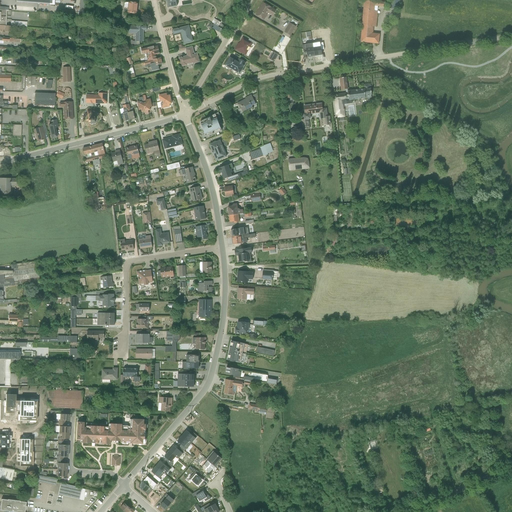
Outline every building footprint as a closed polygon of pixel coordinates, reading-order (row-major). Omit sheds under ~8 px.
[(166,0),(168,8),(177,7),(175,0),(166,0)] [(363,0),(360,43),(379,44),(379,34),(372,34),(373,27),(376,27),(377,7),(382,8),(383,1),(363,0)] [(398,9),(399,0),(389,0),(389,9),(398,9)] [(126,14),(137,15),(138,3),(127,2),(126,14)] [(273,12),(261,4),(253,16),(261,21),(265,14),(270,17),(273,12)] [(209,27),(217,33),(219,29),(211,24),(209,27)] [(284,32),(291,36),(296,29),(289,25),(284,32)] [(146,31),(146,27),(128,26),(127,34),(135,34),(134,42),(143,43),(143,31),(146,31)] [(183,44),(193,42),(189,26),(172,30),(173,34),(180,33),(183,44)] [(249,45),(241,40),(235,50),(244,55),(249,45)] [(313,43),(312,44),(314,57),(322,55),(321,50),(324,50),(323,43),(320,43),(320,41),(313,42),(313,43)] [(307,58),(314,57),(312,44),(302,45),(303,53),(306,53),(307,58)] [(148,56),(159,54),(158,46),(147,48),(148,56)] [(180,67),(199,62),(197,53),(194,53),(192,48),(185,50),(186,56),(178,58),(180,67)] [(278,56),(273,53),(270,59),(274,62),(278,56)] [(226,58),(221,67),(235,75),(239,75),(241,74),(246,65),(238,60),(236,64),(226,58)] [(108,68),(110,75),(117,73),(115,66),(108,68)] [(63,68),(64,83),(71,82),(70,67),(63,68)] [(23,76),(23,86),(31,86),(31,77),(23,76)] [(372,98),(370,83),(363,84),(363,89),(347,91),(347,93),(333,95),(335,119),(344,118),(342,102),(372,98)] [(284,100),(292,99),(291,86),(283,87),(284,100)] [(59,92),(56,97),(62,100),(65,95),(59,92)] [(34,93),(34,105),(55,106),(56,94),(34,93)] [(87,104),(107,104),(107,93),(98,93),(98,96),(87,96),(87,104)] [(242,113),(256,106),(250,95),(236,102),(242,113)] [(148,111),(145,100),(142,101),(137,102),(139,110),(142,110),(142,112),(145,112),(145,115),(149,114),(148,111)] [(170,107),(169,104),(172,104),(171,100),(162,102),(163,105),(161,105),(162,109),(170,107)] [(65,120),(74,119),(73,102),(60,103),(60,108),(64,107),(65,120)] [(326,126),(330,125),(329,116),(327,117),(326,108),(322,109),(321,103),(302,106),(303,115),(302,115),(302,120),(301,121),(302,129),(309,128),(308,120),(310,120),(309,115),(319,113),(319,120),(322,119),(325,119),(326,126)] [(130,120),(135,119),(133,112),(134,112),(133,108),(131,109),(129,104),(126,105),(130,120)] [(130,120),(126,105),(121,106),(124,122),(130,120)] [(203,136),(220,130),(215,118),(199,125),(203,136)] [(48,125),(51,139),(58,137),(56,128),(59,128),(57,120),(50,121),(51,124),(48,125)] [(21,126),(12,125),(12,136),(20,137),(21,126)] [(44,140),(45,140),(44,135),(42,127),(33,129),(36,142),(44,140)] [(172,137),(162,140),(165,150),(183,145),(180,134),(172,136),(172,137)] [(155,158),(161,156),(157,140),(153,141),(153,143),(149,144),(145,145),(147,154),(153,152),(155,158)] [(215,162),(226,157),(219,140),(208,145),(215,162)] [(99,159),(106,158),(103,144),(96,145),(99,159)] [(99,159),(96,145),(89,147),(93,161),(94,166),(100,164),(99,159)] [(132,160),(140,158),(138,151),(137,145),(126,148),(129,159),(132,158),(132,160)] [(86,163),(93,161),(89,147),(83,149),(86,163)] [(257,148),(251,150),(252,152),(247,154),(248,158),(259,154),(257,148)] [(118,165),(123,164),(120,150),(117,151),(117,152),(111,154),(114,165),(118,164),(118,165)] [(166,153),(167,160),(178,158),(176,151),(166,153)] [(285,157),(286,170),(306,169),(306,157),(285,157)] [(220,177),(230,173),(228,166),(218,170),(220,177)] [(185,185),(196,182),(192,167),(179,170),(181,176),(182,175),(185,185)] [(0,196),(9,197),(10,186),(19,186),(19,178),(0,177),(0,196)] [(224,197),(233,196),(232,186),(222,187),(224,197)] [(192,202),(202,200),(199,187),(189,189),(192,202)] [(260,193),(250,195),(251,201),(260,200),(260,193)] [(162,209),(160,197),(153,199),(154,204),(157,204),(158,209),(162,209)] [(227,207),(228,216),(237,215),(236,205),(227,207)] [(195,221),(205,219),(203,206),(193,208),(195,221)] [(229,224),(238,223),(237,215),(228,216),(229,224)] [(197,241),(208,239),(206,225),(195,227),(197,241)] [(180,226),(174,228),(176,244),(183,243),(180,226)] [(230,230),(231,238),(240,237),(239,228),(230,230)] [(155,230),(157,247),(163,246),(163,244),(169,243),(168,233),(161,234),(160,229),(155,230)] [(139,250),(152,248),(150,236),(144,236),(145,239),(138,240),(139,250)] [(232,246),(241,245),(240,237),(231,238),(232,246)] [(120,251),(133,250),(132,241),(125,241),(125,239),(119,240),(120,251)] [(239,263),(249,262),(247,248),(238,249),(239,263)] [(0,286),(39,282),(36,261),(10,265),(11,271),(0,270),(0,286)] [(202,272),(211,272),(211,261),(202,262),(202,272)] [(160,278),(173,276),(172,266),(159,268),(160,278)] [(138,284),(152,282),(150,269),(136,271),(138,284)] [(277,270),(261,269),(261,278),(277,279),(277,270)] [(252,279),(253,271),(237,270),(237,282),(247,283),(247,279),(252,279)] [(103,288),(113,286),(111,275),(101,277),(103,288)] [(197,292),(212,292),(212,280),(197,281),(197,292)] [(253,295),(253,289),(237,287),(236,298),(246,299),(246,294),(253,295)] [(74,305),(74,297),(80,297),(80,293),(69,293),(68,305),(74,305)] [(102,305),(114,305),(114,293),(102,293),(102,295),(99,295),(99,301),(102,301),(102,305)] [(198,317),(211,317),(211,299),(198,299),(198,317)] [(161,307),(162,311),(165,310),(165,307),(170,306),(169,302),(164,303),(165,306),(161,307)] [(11,313),(11,315),(8,315),(8,322),(22,322),(22,325),(28,324),(27,319),(22,320),(22,318),(17,318),(17,313),(11,313)] [(135,327),(148,328),(148,318),(135,318),(135,327)] [(248,330),(249,321),(237,320),(236,326),(234,326),(233,334),(245,335),(246,330),(248,330)] [(104,337),(104,330),(86,331),(86,340),(98,339),(98,337),(104,337)] [(163,330),(163,341),(169,340),(169,345),(177,345),(177,334),(172,335),(172,330),(163,330)] [(135,343),(150,343),(149,333),(135,333),(135,343)] [(193,349),(206,349),(206,337),(193,337),(193,349)] [(226,358),(243,362),(247,344),(230,340),(226,358)] [(78,348),(70,348),(70,358),(81,359),(81,352),(78,352),(78,348)] [(135,358),(151,359),(151,349),(135,348),(135,358)] [(272,352),(256,348),(254,354),(271,358),(272,352)] [(0,359),(4,359),(10,359),(19,359),(19,351),(0,350),(0,359)] [(164,357),(164,361),(173,361),(173,352),(168,352),(168,357),(164,357)] [(232,377),(239,378),(240,371),(237,371),(238,368),(225,366),(224,373),(233,374),(232,377)] [(101,379),(117,379),(118,367),(112,367),(112,369),(101,369),(101,379)] [(123,376),(136,377),(137,368),(123,368),(123,376)] [(241,386),(242,381),(225,378),(222,393),(234,395),(234,391),(232,390),(233,385),(241,386)] [(83,391),(47,389),(49,407),(83,409),(83,391)] [(5,394),(5,413),(14,414),(14,411),(17,411),(17,421),(28,421),(28,422),(36,422),(36,401),(15,401),(15,394),(5,394)] [(170,411),(170,406),(171,407),(172,397),(159,396),(158,403),(161,403),(160,410),(170,411)] [(263,412),(264,406),(245,403),(245,410),(263,412)] [(75,421),(74,439),(81,439),(81,441),(89,441),(89,438),(92,438),(92,441),(96,441),(96,438),(101,439),(100,442),(109,442),(110,439),(140,441),(140,438),(144,438),(144,432),(142,432),(142,428),(145,429),(145,422),(142,422),(143,419),(130,418),(130,428),(126,428),(126,429),(121,429),(121,423),(109,422),(109,429),(102,429),(102,425),(89,425),(89,428),(83,428),(83,421),(75,421)] [(197,436),(192,431),(190,433),(186,430),(182,435),(191,443),(197,436)] [(0,448),(7,448),(7,441),(10,441),(10,436),(7,436),(7,433),(4,433),(4,435),(0,435),(0,448)] [(191,443),(182,435),(177,441),(181,444),(179,446),(185,451),(191,443)] [(19,466),(32,466),(32,452),(31,452),(32,439),(19,439),(19,452),(20,452),(19,466)] [(173,445),(169,451),(176,456),(178,459),(182,454),(183,454),(185,452),(185,451),(179,446),(177,449),(173,445)] [(168,459),(166,461),(171,465),(173,463),(171,462),(176,456),(169,451),(164,456),(168,459)] [(221,458),(213,451),(206,459),(215,467),(218,463),(217,463),(221,458)] [(119,454),(110,454),(110,465),(119,465),(119,454)] [(160,461),(156,466),(165,474),(172,466),(171,465),(166,461),(164,464),(160,461)] [(165,474),(156,466),(151,471),(155,475),(153,477),(159,482),(165,474)] [(0,467),(0,478),(11,481),(12,476),(15,477),(16,471),(1,468),(0,467)] [(201,475),(196,470),(189,479),(198,486),(200,484),(203,480),(201,478),(200,479),(199,478),(201,475)] [(83,500),(86,489),(56,482),(56,479),(38,475),(36,481),(55,486),(53,493),(83,500)] [(153,490),(143,481),(138,487),(148,495),(153,490)] [(199,490),(192,494),(194,496),(196,495),(200,501),(204,498),(205,501),(211,498),(203,491),(201,492),(199,490)] [(166,493),(159,502),(161,503),(160,505),(165,509),(174,500),(166,493)] [(1,499),(0,507),(0,510),(5,511),(15,511),(24,511),(25,509),(26,510),(26,506),(25,506),(25,502),(1,499)] [(125,503),(120,508),(125,511),(133,511),(134,511),(125,503)] [(209,503),(203,507),(205,511),(211,511),(214,511),(218,511),(219,511),(218,509),(215,503),(211,506),(209,503)]
